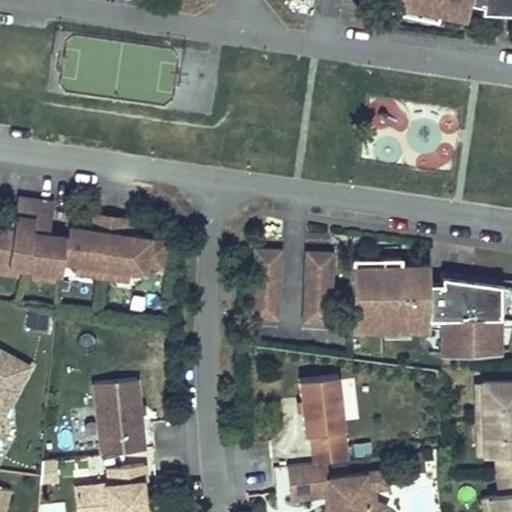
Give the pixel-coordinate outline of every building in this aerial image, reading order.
[(426,14),(427,6),(398,0),(379,0),(378,4),(426,14)] [(511,0),(398,0),(427,6),(455,13),(458,0),(503,0),(511,1),(511,0)] [(395,110),(373,113),(375,127),(397,124),(395,110)] [(13,206),(7,205),(4,228),(10,228),(13,206)] [(90,210),(90,216),(125,221),(126,215),(90,210)] [(152,235),(150,266),(163,267),(165,236),(152,235)] [(272,314),(274,249),(252,248),(250,313),(272,314)] [(323,317),(326,251),(304,251),(302,316),(323,317)] [(509,324),(510,284),(437,273),(437,281),(425,280),(425,263),(396,263),(379,263),(379,254),(348,254),(348,317),(377,316),(377,325),(437,324),(437,350),(494,348),(495,348),(495,324),(509,324)] [(0,271),(15,273),(16,265),(0,262),(0,271)] [(51,279),(52,270),(32,268),(31,276),(51,279)] [(47,327),(48,309),(28,308),(26,325),(47,327)] [(377,325),(377,316),(348,317),(348,325),(377,325)] [(0,412),(27,364),(0,349),(0,412)] [(334,372),(295,376),(301,430),(306,429),(309,459),(322,458),(343,455),(338,411),(335,386),(334,372)] [(133,376),(90,380),(98,451),(141,446),(133,376)] [(511,415),(511,377),(478,379),(478,400),(471,400),(471,418),(479,417),(495,417),(511,415)] [(478,379),(470,379),(471,400),(478,400),(478,379)] [(493,471),(511,468),(511,415),(495,417),(479,417),(480,437),(472,437),(473,452),(492,451),(493,471)] [(479,417),(471,418),(472,437),(480,437),(479,417)] [(41,457),(41,479),(56,480),(57,457),(41,457)] [(382,466),(324,473),(322,458),(309,459),(283,462),(287,495),(322,491),(330,490),(331,498),(326,498),(327,503),(323,504),(323,511),(379,511),(383,503),(371,497),(370,487),(371,486),(384,484),(382,466)] [(511,511),(511,468),(493,471),(496,490),(477,494),(480,509),(488,507),(488,511),(511,511)] [(141,511),(138,477),(71,484),(73,511),(85,511),(105,510),(107,511),(141,511)] [(330,490),(322,491),(323,504),(327,503),(326,498),(331,498),(330,490)]
